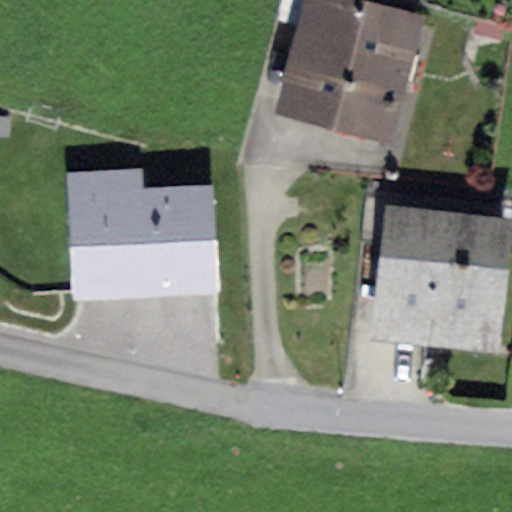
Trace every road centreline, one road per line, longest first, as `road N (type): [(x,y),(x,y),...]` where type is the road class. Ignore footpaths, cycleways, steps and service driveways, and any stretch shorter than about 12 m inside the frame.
road 1 (residential): [(511,421),(253,395),(0,343)]
road 2 (unknown): [(251,137),(259,362),(280,398)]
